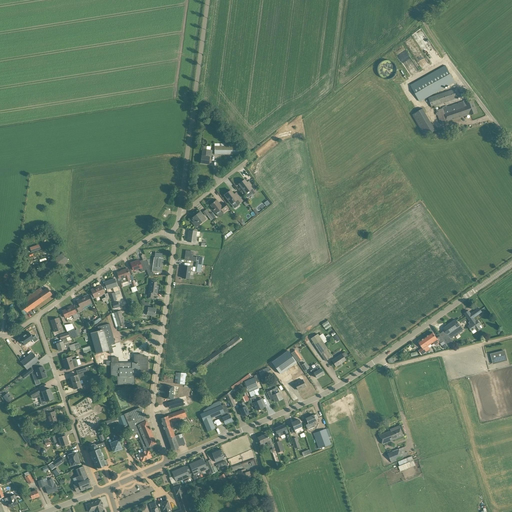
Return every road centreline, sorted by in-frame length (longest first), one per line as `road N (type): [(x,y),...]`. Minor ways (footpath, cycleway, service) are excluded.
road 1 (residential): [(168,461),(151,411),(171,233)]
road 2 (unclassified): [(179,214),(207,0)]
road 3 (residential): [(96,492),(36,316)]
road 4 (residential): [(36,316),(155,232),(171,233)]
road 5 (tertiary): [(381,356),(511,263)]
road 6 (tertiary): [(248,426),(323,394),(381,356)]
road 7 (track): [(511,336),(386,367)]
